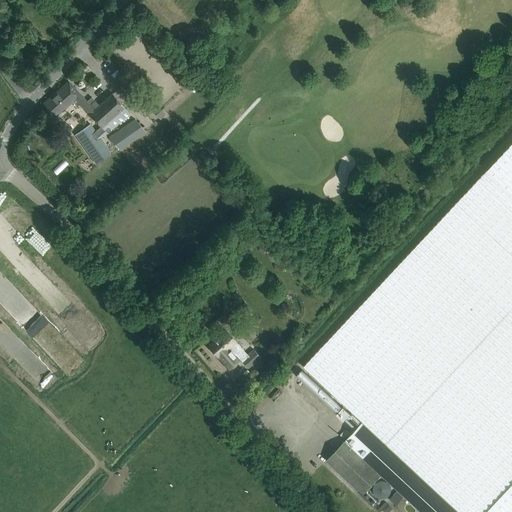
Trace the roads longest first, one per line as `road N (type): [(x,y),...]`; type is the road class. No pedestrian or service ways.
road 1 (unclassified): [(318,511),(0,168)]
road 2 (unclassified): [(25,104),(122,0)]
